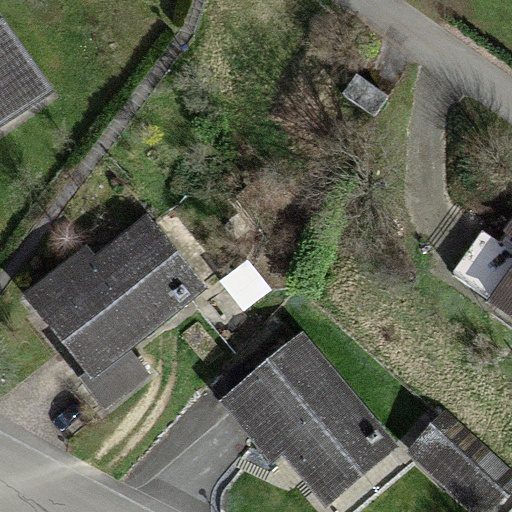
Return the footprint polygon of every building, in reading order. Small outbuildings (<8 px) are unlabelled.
[(0,52),(0,134),(39,107),(0,52)] [(137,236),(30,322),(80,384),(187,298),(137,236)] [(511,256),(511,294),(487,331),(511,347),(511,248),(508,254),(511,256)] [(243,278),(208,307),(224,326),(259,297),(243,278)] [(385,454),(299,357),(238,411),(324,507),(385,454)] [(437,432),(411,459),(468,511),(487,511),(504,495),(437,432)]
